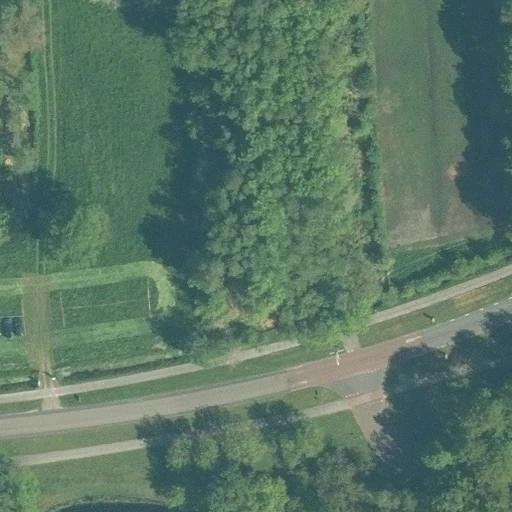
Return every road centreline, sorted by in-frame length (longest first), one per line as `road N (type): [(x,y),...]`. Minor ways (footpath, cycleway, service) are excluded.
road 1 (secondary): [(0,427),(146,409),(355,361)]
road 2 (tertiary): [(511,491),(409,464),(389,449),(355,361)]
road 3 (secondary): [(355,361),(511,309)]
